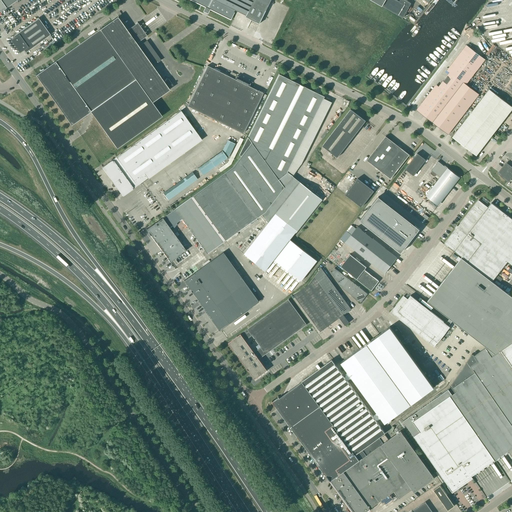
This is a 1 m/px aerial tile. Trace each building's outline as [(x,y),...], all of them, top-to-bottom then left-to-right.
[(0,0),(0,11),(2,11),(17,0),(0,0)] [(191,0),(206,7),(210,9),(231,19),(235,10),(246,16),(246,17),(260,23),(271,0),(191,0)] [(371,0),(403,18),(411,3),(405,0),(400,0),(399,1),(396,0),(371,0)] [(127,30),(118,17),(55,61),(52,57),(46,61),(49,66),(36,75),(71,125),(90,111),(117,148),(162,116),(152,102),(169,90),(168,89),(173,85),(168,79),(164,82),(136,43),(145,38),(135,24),(127,30)] [(26,52),(50,35),(38,18),(14,36),(15,37),(11,40),(20,53),(24,50),(26,52)] [(155,64),(161,60),(147,40),(141,44),(155,64)] [(450,72),(463,82),(466,84),(485,60),(466,45),(447,70),(450,72)] [(235,79),(207,66),(187,106),(243,133),(263,93),(249,86),(250,83),(243,80),(236,76),(235,79)] [(432,122),(463,82),(450,72),(447,70),(417,110),(432,122)] [(207,253),(265,212),(284,187),(278,179),(286,173),(324,97),(279,74),(248,137),(251,143),(233,167),(175,209),(162,218),(146,229),(170,262),(186,250),(169,227),(172,225),(174,227),(177,224),(176,223),(182,219),(207,253)] [(479,94),(466,84),(463,82),(432,122),(448,134),(479,94)] [(476,156),(511,109),(511,106),(489,89),(452,137),(476,156)] [(337,157),(365,121),(351,109),(322,146),(337,157)] [(123,196),(148,178),(145,174),(198,135),(181,111),(102,167),(123,196)] [(390,179),(409,155),(385,136),(367,160),(390,179)] [(203,176),(227,158),(230,155),(235,144),(227,140),(222,151),(197,168),(203,176)] [(416,154),(405,169),(413,176),(426,160),(422,157),(421,158),(416,154)] [(440,178),(426,195),(438,205),(459,178),(447,168),(446,169),(443,167),(444,166),(438,161),(431,170),(440,178)] [(508,180),(511,175),(511,168),(506,164),(499,173),(508,180)] [(168,200),(197,179),(192,172),(163,193),(168,200)] [(361,207),(374,191),(358,178),(345,194),(361,207)] [(299,182),(243,254),(265,271),(274,259),(301,281),(317,261),(290,239),(321,199),(299,182)] [(419,229),(378,197),(360,220),(401,253),(419,229)] [(442,282),(427,301),(477,340),(486,347),(474,355),(472,354),(448,389),(408,417),(403,421),(405,423),(414,436),(451,490),(494,460),(495,460),(508,450),(511,456),(511,296),(510,295),(492,281),(507,261),(511,265),(511,218),(491,203),(488,208),(478,200),(445,243),(462,257),(442,282)] [(384,274),(397,258),(357,227),(345,242),(384,274)] [(258,301),(223,252),(184,281),(185,282),(184,283),(186,285),(205,310),(203,311),(205,314),(207,313),(219,330),(258,301)] [(371,290),(379,281),(364,270),(366,267),(350,254),(341,266),(357,279),(356,279),(371,290)] [(339,318),(344,315),(351,309),(321,268),(308,285),(294,295),(320,332),(339,318)] [(361,303),(368,294),(334,268),(331,273),(342,288),(361,303)] [(450,327),(410,295),(407,299),(403,296),(391,312),(418,334),(434,347),(450,327)] [(288,299),(228,343),(253,377),(265,368),(259,359),(306,325),(288,299)] [(344,315),(339,318),(345,326),(349,322),(344,315)] [(390,327),(341,362),(348,372),(343,375),(347,380),(352,377),(377,412),(372,416),(376,421),(381,417),(385,423),(434,387),(390,327)] [(329,478),(386,437),(385,435),(380,438),(379,437),(385,433),(376,421),(372,416),(347,380),(343,376),(332,360),(274,402),(329,478)] [(319,365),(317,361),(305,367),(307,371),(319,365)] [(401,426),(405,423),(403,421),(408,417),(408,416),(398,423),(401,426)] [(386,437),(329,478),(336,488),(339,492),(351,508),(350,509),(351,511),(352,510),(353,511),(365,511),(370,509),(370,508),(394,491),(399,498),(432,475),(400,431),(388,439),(386,437)] [(448,510),(454,506),(440,485),(433,490),(448,510)] [(432,511),(425,502),(410,511),(432,511)]
